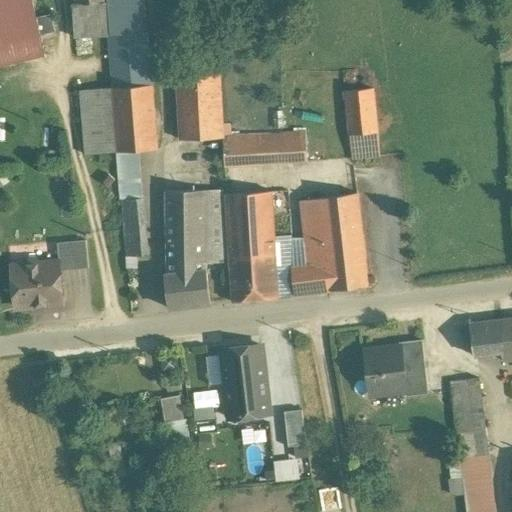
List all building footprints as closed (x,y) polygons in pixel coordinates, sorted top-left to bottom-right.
[(31,0),(0,0),(0,40),(39,32),(36,18),(31,0)] [(106,2),(75,4),(76,15),(72,15),(73,38),(108,35),(106,2)] [(51,15),(36,18),(39,32),(39,34),(55,30),(51,15)] [(108,35),(112,88),(144,86),(139,33),(108,35)] [(219,72),(177,74),(178,88),(184,88),(187,135),(180,135),(181,139),(223,137),(219,72)] [(144,86),(112,88),(118,151),(139,150),(157,148),(152,85),(144,86)] [(118,151),(112,88),(80,91),(86,154),(118,151)] [(373,88),(345,91),(349,134),(377,132),(373,88)] [(319,131),(264,135),(266,163),(321,160),(319,131)] [(377,132),(349,134),(352,158),(380,156),(377,132)] [(264,135),(223,137),(224,166),(266,163),(264,135)] [(139,150),(118,151),(127,255),(140,254),(148,254),(139,150)] [(220,191),(166,191),(167,257),(205,256),(205,262),(221,262),(220,191)] [(226,194),(230,257),(276,254),(275,238),(272,191),(226,194)] [(357,192),(320,198),(331,290),(367,286),(357,192)] [(320,198),(300,201),(304,238),(308,265),(294,267),(292,267),(295,295),(331,290),(320,198)] [(294,267),(291,238),(275,238),(276,254),(278,297),(295,295),(292,267),(294,267)] [(304,238),(291,238),(294,267),(308,265),(304,238)] [(86,240),(57,242),(59,262),(60,270),(89,267),(86,240)] [(140,254),(127,255),(128,268),(141,267),(140,254)] [(276,254),(230,257),(231,275),(230,275),(231,300),(278,297),(276,254)] [(205,256),(167,257),(167,274),(165,274),(169,308),(210,303),(206,270),(205,270),(205,262),(205,256)] [(59,262),(42,263),(37,259),(27,260),(24,265),(12,266),(15,304),(18,307),(60,302),(63,300),(60,270),(59,262)] [(511,317),(498,319),(502,357),(503,360),(511,359),(511,317)] [(498,319),(469,323),(473,354),(496,352),(497,358),(502,357),(498,319)] [(422,339),(399,341),(400,347),(403,373),(426,370),(422,339)] [(261,345),(221,349),(229,417),(269,413),(261,345)] [(400,347),(366,351),(370,393),(405,389),(406,395),(429,392),(426,370),(403,373),(400,347)] [(479,377),(451,380),(460,458),(489,455),(479,377)] [(179,395),(162,398),(166,421),(183,418),(179,395)] [(216,416),(215,404),(195,405),(196,417),(216,416)] [(302,409),(284,411),(288,447),(308,444),(302,409)] [(160,423),(167,457),(193,453),(187,418),(183,418),(166,421),(160,423)] [(495,511),(489,455),(460,458),(461,461),(449,462),(451,478),(463,477),(467,511),(495,511)] [(279,479),(302,477),(300,457),(277,459),(279,479)] [(265,511),(265,510),(264,507),(262,503),(260,500),(256,497),(252,495),(247,494),(243,494),(236,495),(231,499),(228,502),(226,506),(225,510),(224,511),(265,511)]
